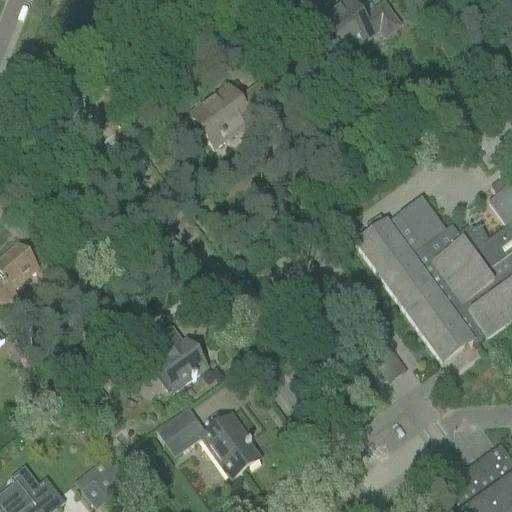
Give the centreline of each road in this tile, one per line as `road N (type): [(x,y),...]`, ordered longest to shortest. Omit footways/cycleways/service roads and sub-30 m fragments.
road 1 (residential): [(356,490),(74,103)]
road 2 (residential): [(356,490),(457,421),(511,416)]
road 3 (residential): [(74,103),(213,0)]
